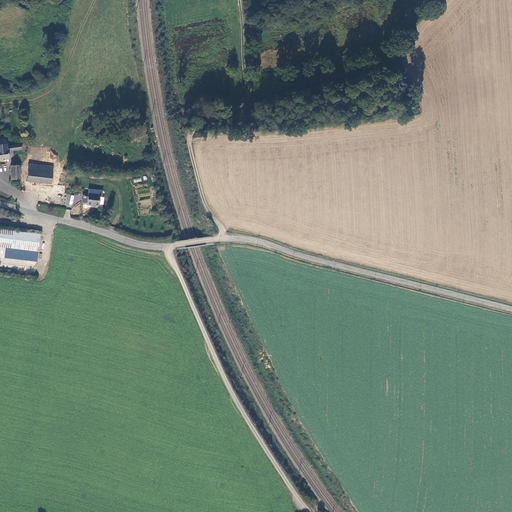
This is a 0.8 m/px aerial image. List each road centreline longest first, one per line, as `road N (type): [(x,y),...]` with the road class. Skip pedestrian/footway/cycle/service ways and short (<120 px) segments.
road 1 (unclassified): [(511,309),(257,241),(164,246)]
road 2 (unclassified): [(164,246),(234,398),(309,511)]
road 3 (track): [(224,238),(205,206),(189,145),(190,133),(243,103),(239,0)]
road 4 (unclassified): [(164,246),(0,203)]
